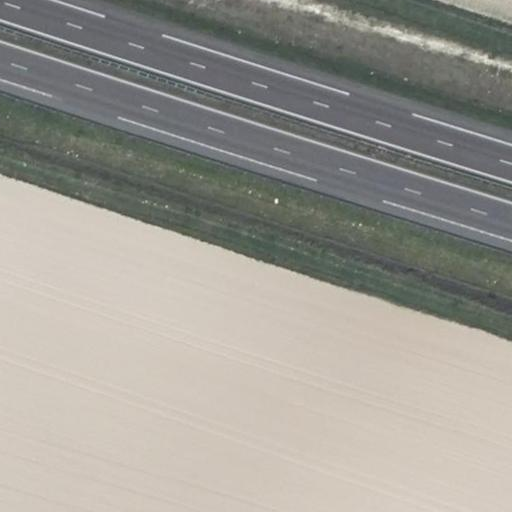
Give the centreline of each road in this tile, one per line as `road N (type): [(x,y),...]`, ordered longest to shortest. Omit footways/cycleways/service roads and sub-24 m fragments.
road 1 (motorway): [(511,160),(0,0)]
road 2 (motorway): [(0,60),(511,220)]
